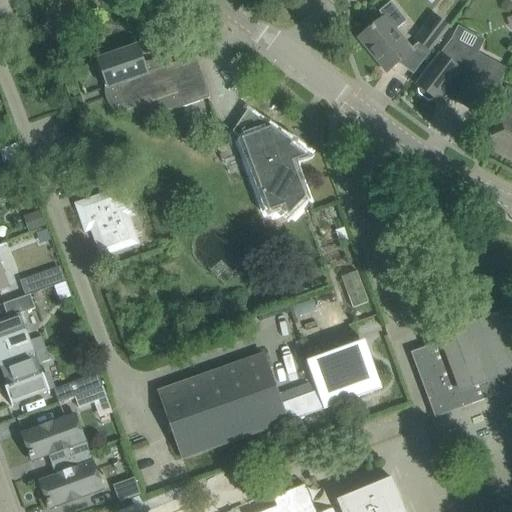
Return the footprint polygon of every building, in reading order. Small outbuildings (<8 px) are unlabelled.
[(378,12),(383,18),(358,38),(386,73),(412,52),(395,31),(406,21),(390,2),(378,12)] [(415,40),(419,43),(430,52),(448,28),(433,16),(415,40)] [(433,99),(437,101),(445,90),(452,95),(450,100),(471,111),(484,85),(495,91),(506,69),(456,43),(444,59),(439,55),(416,85),(419,88),(418,90),(418,94),(427,101),(432,101),(433,99)] [(92,53),(91,54),(90,56),(90,57),(89,59),(89,61),(90,62),(90,64),(90,65),(91,67),(92,68),(93,70),(95,71),(96,72),(98,72),(99,73),(103,73),(108,88),(116,85),(125,111),(178,93),(183,108),(209,98),(195,56),(146,73),(141,58),(140,58),(136,49),(137,48),(137,47),(112,56),(111,54),(110,53),(109,52),(108,51),(107,50),(105,49),(104,49),(102,48),(100,48),(99,49),(97,49),(95,50),(94,51),(93,52),(92,53)] [(511,95),(486,146),(511,159),(511,95)] [(287,217),(306,198),(292,162),(286,164),(283,157),(284,157),(284,156),(293,143),(247,111),(232,132),(241,139),(243,143),(269,212),(284,206),(287,217)] [(0,187),(12,183),(5,166),(0,168),(0,187)] [(25,167),(14,171),(17,181),(29,177),(25,167)] [(0,202),(16,196),(12,183),(0,187),(0,202)] [(111,253),(137,244),(128,218),(135,215),(133,208),(132,208),(127,194),(128,194),(125,186),(116,190),(116,191),(86,201),(86,200),(74,204),(77,211),(78,211),(83,225),(82,226),(84,233),(92,230),(98,248),(97,249),(100,258),(112,254),(111,253)] [(0,290),(9,287),(1,265),(2,264),(0,258),(0,290)] [(61,268),(41,275),(46,289),(66,282),(61,268)] [(0,362),(1,365),(47,348),(42,336),(30,341),(21,315),(35,309),(29,295),(3,304),(8,319),(0,322),(0,362)] [(511,314),(480,326),(475,311),(434,326),(437,334),(422,339),(425,348),(415,352),(425,379),(421,380),(428,399),(432,397),(438,413),(463,404),(464,407),(499,394),(492,376),(511,368),(511,314)] [(306,362),(323,410),(381,389),(364,341),(306,362)] [(50,394),(46,385),(39,365),(51,360),(47,348),(1,365),(9,386),(5,388),(12,408),(13,407),(12,403),(47,391),(48,394),(50,394)] [(264,354),(204,375),(158,392),(182,460),(288,423),(264,354)] [(98,374),(53,390),(58,404),(89,392),(103,387),(98,374)] [(107,398),(103,387),(89,392),(93,403),(107,398)] [(49,455),(53,465),(89,452),(81,431),(72,435),(66,418),(22,434),(32,461),(49,455)] [(96,472),(89,452),(53,465),(56,476),(39,482),(49,509),(93,493),(87,475),(96,472)] [(401,511),(399,507),(403,506),(391,478),(361,490),(359,486),(358,487),(365,504),(357,508),(358,511),(315,511),(305,485),(304,485),(305,489),(278,500),(282,509),(274,511),(401,511)] [(135,479),(112,487),(118,503),(141,495),(135,479)]
